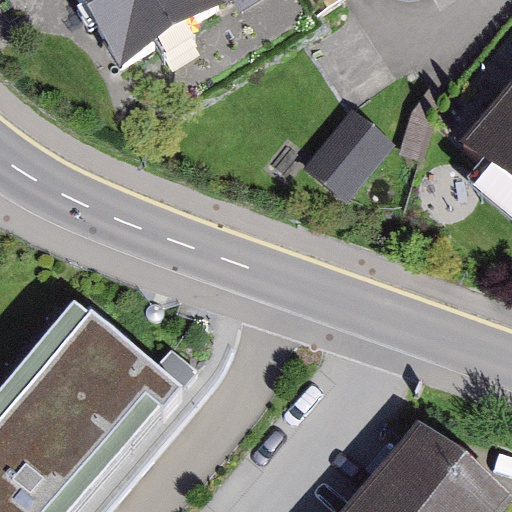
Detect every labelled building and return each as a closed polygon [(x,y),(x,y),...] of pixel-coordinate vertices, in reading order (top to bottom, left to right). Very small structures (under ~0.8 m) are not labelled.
[(82,0),(138,88),(272,0),(82,0)] [(511,106),(469,156),(497,181),(482,198),(511,226),(511,106)] [(360,215),(409,159),(364,121),(316,177),(360,215)] [(72,314),(0,401),(0,511),(89,511),(180,402),(72,314)] [(511,511),(511,503),(423,428),(352,511),(511,511)]
